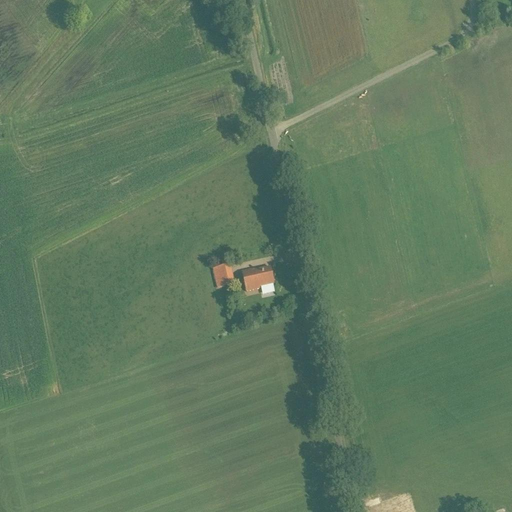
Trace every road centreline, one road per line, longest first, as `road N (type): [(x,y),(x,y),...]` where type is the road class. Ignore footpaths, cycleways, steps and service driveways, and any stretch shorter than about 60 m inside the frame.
road 1 (unclassified): [(355,511),(244,0)]
road 2 (unknown): [(273,132),(459,41),(470,29),(473,0)]
